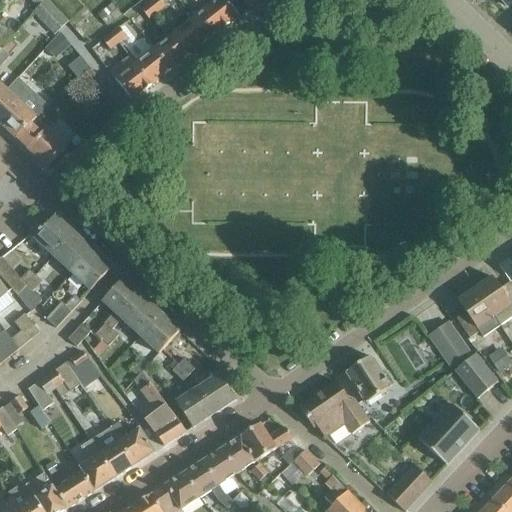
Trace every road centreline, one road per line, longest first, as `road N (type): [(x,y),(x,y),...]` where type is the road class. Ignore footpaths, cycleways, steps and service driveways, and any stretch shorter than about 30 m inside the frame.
road 1 (residential): [(268,397),(43,187)]
road 2 (residential): [(282,0),(43,187)]
road 3 (residential): [(268,397),(511,230)]
road 4 (residential): [(98,511),(268,397)]
road 5 (residential): [(388,511),(268,397)]
road 6 (residential): [(430,511),(511,423)]
